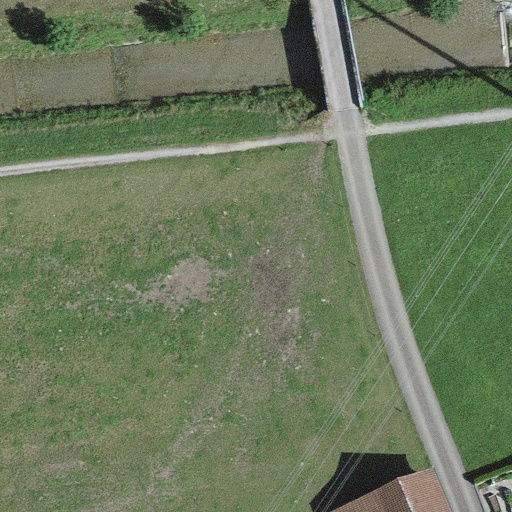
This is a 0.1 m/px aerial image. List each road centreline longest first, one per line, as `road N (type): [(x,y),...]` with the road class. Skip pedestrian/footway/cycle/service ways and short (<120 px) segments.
road 1 (unclassified): [(324,0),(384,291),(464,511)]
road 2 (unknown): [(0,176),(511,113)]
